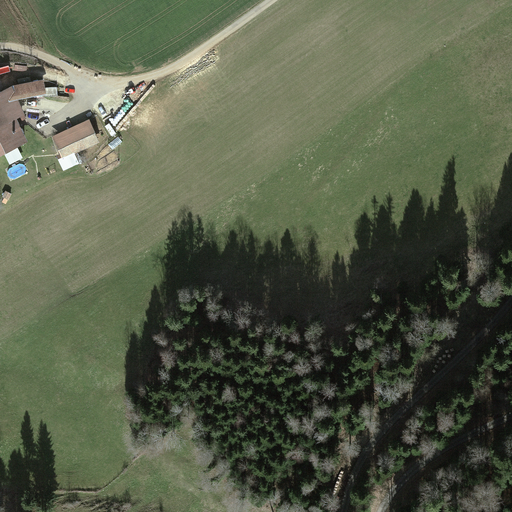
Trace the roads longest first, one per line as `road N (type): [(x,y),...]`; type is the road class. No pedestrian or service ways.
road 1 (track): [(0,46),(51,59),(83,80),(142,83),(195,58),(273,0)]
road 2 (track): [(511,295),(373,442),(338,511)]
road 3 (track): [(381,511),(409,470),(511,416)]
